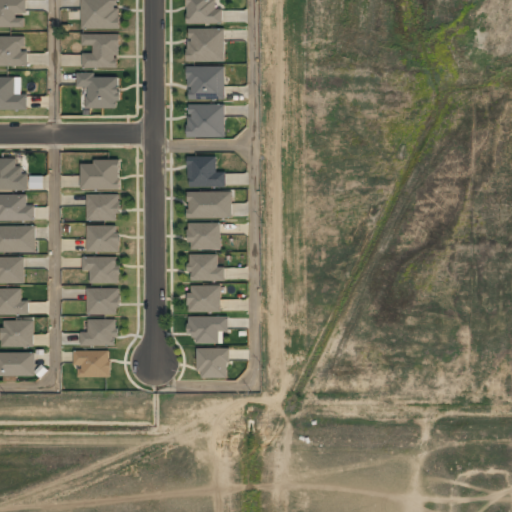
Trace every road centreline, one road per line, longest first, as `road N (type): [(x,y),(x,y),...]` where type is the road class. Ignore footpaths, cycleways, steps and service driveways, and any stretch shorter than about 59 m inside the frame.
road 1 (residential): [(153,357),(153,0)]
road 2 (residential): [(0,132),(153,132)]
